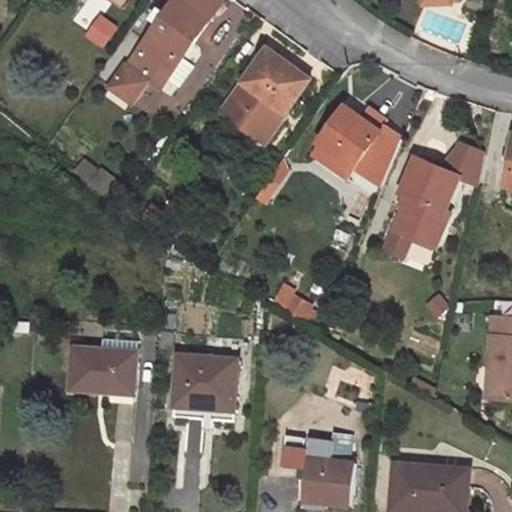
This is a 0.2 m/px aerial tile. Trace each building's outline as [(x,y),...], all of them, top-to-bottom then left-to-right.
[(173,0),(128,65),(126,64),(111,86),(133,102),(148,81),(143,77),(152,64),(169,76),(222,1),(220,0),(173,0)] [(124,9),(129,0),(123,0),(119,6),(124,9)] [(423,0),(425,12),(434,12),(433,4),(452,3),(451,0),(423,0)] [(311,78),(268,48),(244,83),(223,112),(265,142),(311,78)] [(148,81),(160,89),(169,76),(152,64),(143,77),(148,81)] [(321,142),(383,186),(403,138),(385,125),(382,130),(346,105),(321,142)] [(223,112),(210,129),(230,144),(222,156),(244,172),(265,142),(223,112)] [(230,144),(210,129),(201,141),(222,156),(230,144)] [(480,185),(486,154),(463,144),(448,160),(445,169),(461,176),(461,177),(480,185)] [(417,157),(403,192),(411,196),(398,229),(436,246),(451,213),(447,211),(461,177),(461,176),(445,169),(417,157)] [(100,173),(84,160),(75,172),(92,185),(100,173)] [(108,198),(118,184),(102,172),(100,173),(92,185),(108,198)] [(189,229),(164,211),(156,223),(178,237),(182,231),(186,233),(189,229)] [(175,327),(176,313),(165,313),(164,326),(175,327)] [(511,315),(493,314),(487,398),(511,399),(511,315)] [(136,395),(140,352),(140,342),(106,339),(105,349),(75,346),(71,390),(136,395)] [(240,359),(180,355),(176,417),(189,418),(190,407),(204,409),(203,427),(234,429),(240,359)] [(333,460),(334,441),(302,439),(299,485),(305,487),(304,499),(305,499),(305,505),(328,507),(329,503),(352,505),(358,463),(333,460)] [(392,509),(434,511),(435,506),(467,507),(469,470),(397,464),(392,509)]
